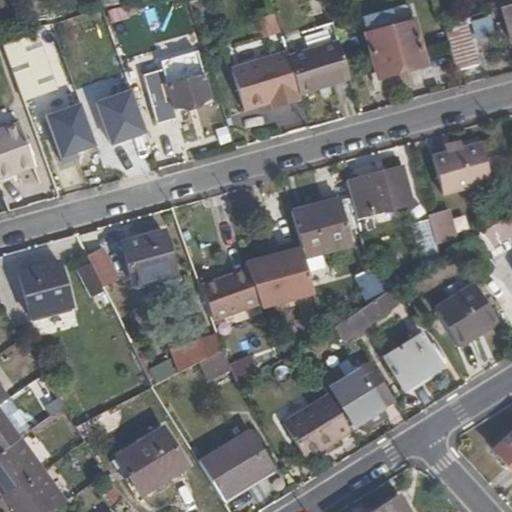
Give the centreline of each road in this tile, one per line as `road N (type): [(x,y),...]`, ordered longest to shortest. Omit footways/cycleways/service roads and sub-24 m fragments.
road 1 (residential): [(0,236),(511,93)]
road 2 (residential): [(421,438),(302,511)]
